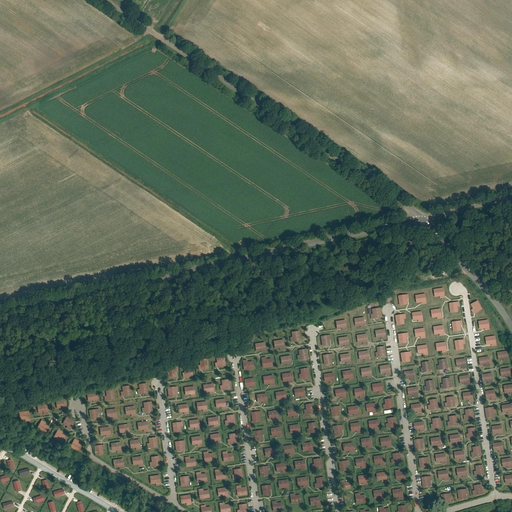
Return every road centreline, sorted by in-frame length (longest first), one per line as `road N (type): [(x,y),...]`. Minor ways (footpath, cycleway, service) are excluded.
road 1 (unclassified): [(419,218),(0,312)]
road 2 (unclassified): [(419,218),(101,0)]
road 3 (unclassified): [(511,330),(419,218)]
road 4 (track): [(116,511),(0,443)]
